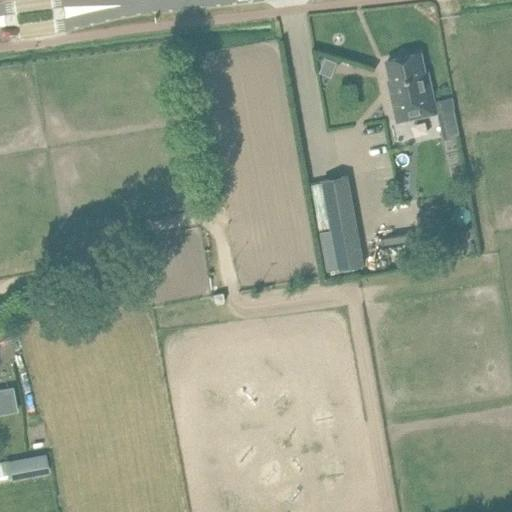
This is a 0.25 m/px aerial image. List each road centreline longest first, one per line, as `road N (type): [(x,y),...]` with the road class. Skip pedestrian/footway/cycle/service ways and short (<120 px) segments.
road 1 (tertiary): [(0,33),(149,3)]
road 2 (tertiary): [(149,3),(63,0),(0,10)]
